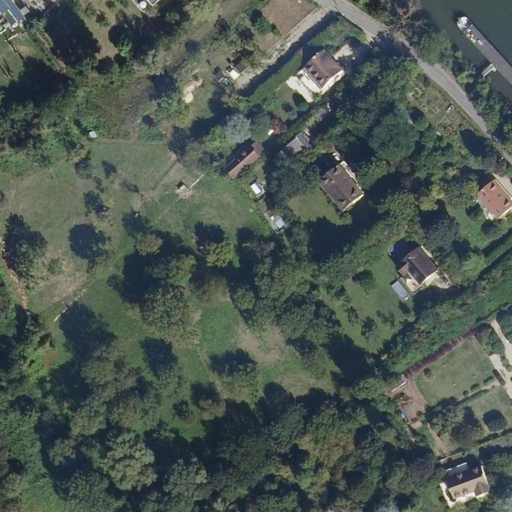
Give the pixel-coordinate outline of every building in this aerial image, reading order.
[(18,24),(24,19),(9,0),(0,0),(0,15),(0,16),(7,10),(18,24)] [(307,64),(311,68),(325,84),(341,70),(322,50),(307,64)] [(230,66),(225,71),(233,81),(239,76),(230,66)] [(325,84),(311,68),(298,80),(315,98),(327,87),(325,84)] [(299,140),(280,156),(287,164),(305,148),(299,140)] [(247,147),(237,156),(245,166),(258,154),(253,147),(250,150),(247,147)] [(342,161),(325,175),(351,206),(368,191),(342,161)] [(511,200),(494,178),(477,191),(497,216),(511,204),(511,200)] [(421,247),(402,262),(414,277),(409,281),(417,290),(440,271),(421,247)] [(402,375),(383,387),(387,394),(406,381),(402,375)] [(456,466),(458,472),(480,464),(477,458),(456,466)] [(480,464),(458,472),(466,492),(486,484),(489,490),(503,484),(493,459),(480,464)]
